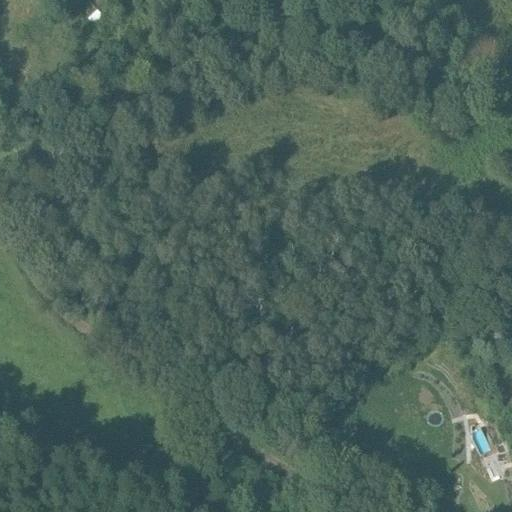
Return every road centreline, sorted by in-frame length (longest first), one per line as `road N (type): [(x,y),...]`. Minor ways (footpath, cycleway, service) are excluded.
road 1 (track): [(356,511),(161,387),(39,285),(0,222)]
road 2 (track): [(291,0),(244,35),(0,163)]
